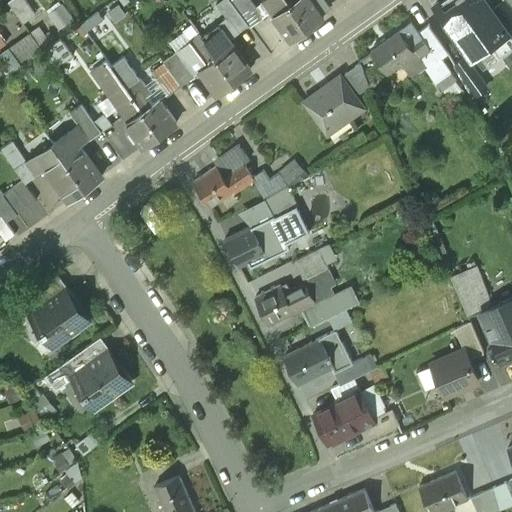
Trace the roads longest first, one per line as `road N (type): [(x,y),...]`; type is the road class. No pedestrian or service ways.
road 1 (residential): [(329,479),(231,265),(168,162)]
road 2 (residential): [(254,511),(204,412),(81,223)]
road 3 (residential): [(388,0),(168,162)]
road 4 (residential): [(329,479),(511,400)]
